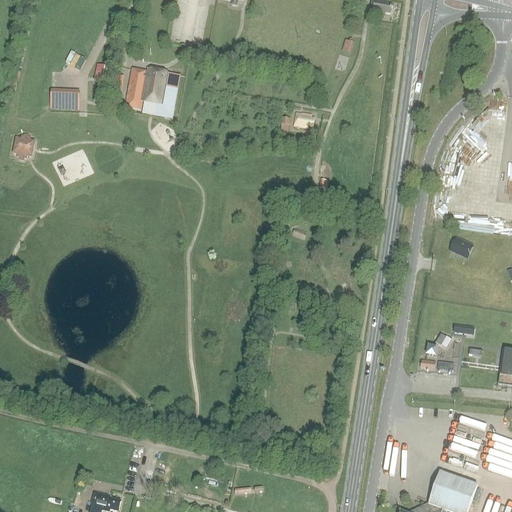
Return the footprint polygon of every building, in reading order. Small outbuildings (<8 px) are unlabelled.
[(392,6),(387,5),(388,3),(372,0),(370,14),(385,17),(386,14),(391,15),(392,6)] [(350,54),(353,42),(352,42),(353,40),(350,39),(349,41),(346,40),(343,52),(350,54)] [(78,57),(74,66),(78,68),(82,59),(78,57)] [(94,83),(107,85),(111,70),(98,67),(94,83)] [(132,70),(125,108),(141,111),(142,103),(144,103),(163,106),(166,89),(177,91),(180,76),(169,74),(148,70),(147,73),(143,72),(143,74),(137,73),(137,71),(132,70)] [(55,79),(75,80),(75,72),(56,72),(55,79)] [(121,95),(123,77),(115,76),(113,95),(121,95)] [(166,89),(163,106),(174,108),(177,91),(166,89)] [(51,92),(51,105),(79,106),(79,93),(51,92)] [(314,120),(311,120),(311,117),(296,114),(294,127),(307,129),(308,126),(313,127),(314,120)] [(288,133),(290,119),(281,118),(280,132),(288,133)] [(24,136),(24,138),(21,138),(21,140),(16,139),(13,155),(18,156),(17,158),(19,159),(19,161),(24,162),(24,160),(27,160),(27,157),(32,158),(35,143),(30,142),(31,139),(28,139),(29,137),(24,136)] [(291,238),(304,242),(306,234),(294,230),(291,238)] [(447,251),(466,260),(473,246),(454,237),(447,251)] [(447,348),(450,339),(441,336),(438,345),(447,348)] [(434,356),(435,346),(424,345),(423,355),(434,356)] [(503,352),(498,386),(511,387),(511,352),(504,351),(504,352),(503,352)] [(419,368),(433,371),(435,362),(421,359),(419,368)] [(468,511),(478,486),(440,473),(431,496),(428,504),(410,511),(437,511),(439,509),(447,511),(468,511)] [(106,511),(109,511),(110,511),(116,511),(118,511),(121,502),(110,499),(111,497),(94,493),(89,511),(101,511),(106,511)]
